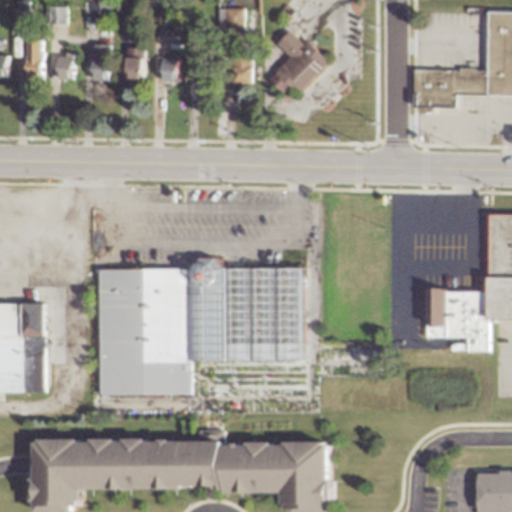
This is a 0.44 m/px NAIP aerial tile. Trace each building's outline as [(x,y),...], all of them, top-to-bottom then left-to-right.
[(15,25),(30,26),(30,1),(15,0),(15,25)] [(99,0),(99,10),(112,11),(112,0),(99,0)] [(136,19),(135,3),(118,4),(118,19),(136,19)] [(67,24),(67,7),(49,7),(49,24),(67,24)] [(225,30),(244,30),(244,8),(225,8),(225,20),(226,20),(225,30)] [(511,95),(511,32),(511,11),(490,12),(489,70),(415,69),(415,107),(459,108),(459,95),(511,95)] [(200,26),(186,27),(187,49),(201,48),(200,26)] [(291,57),(270,78),(284,93),(291,85),(299,93),(331,62),(308,39),(304,43),(291,31),(278,44),(291,57)] [(29,39),(28,78),(43,78),(44,39),(29,39)] [(93,80),(110,81),(111,44),(95,44),(93,80)] [(128,80),(144,80),(145,48),(129,47),(128,80)] [(74,79),(75,52),(67,52),(66,56),(48,56),(47,79),(74,79)] [(10,55),(0,54),(0,77),(9,78),(10,55)] [(179,58),(164,58),(163,81),(178,82),(179,58)] [(252,58),(232,58),(233,84),(252,84),(252,58)] [(511,319),(511,214),(491,214),(490,289),(427,289),(427,337),(469,337),(469,351),(490,351),(490,319),(511,319)] [(301,267),(228,268),(226,264),(219,257),(204,257),(192,268),(100,270),(102,395),(193,393),(192,362),(303,360),(301,267)] [(46,303),(25,303),(25,335),(21,335),(20,303),(0,303),(0,392),(47,392),(46,303)] [(36,511),(76,511),(76,505),(84,505),(84,488),(226,488),(226,492),(287,492),(287,509),(295,509),(294,511),(334,511),(334,443),(226,443),(226,430),(201,430),(201,440),(37,440),(36,511)] [(479,472),(479,511),(511,511),(511,472),(479,472)]
